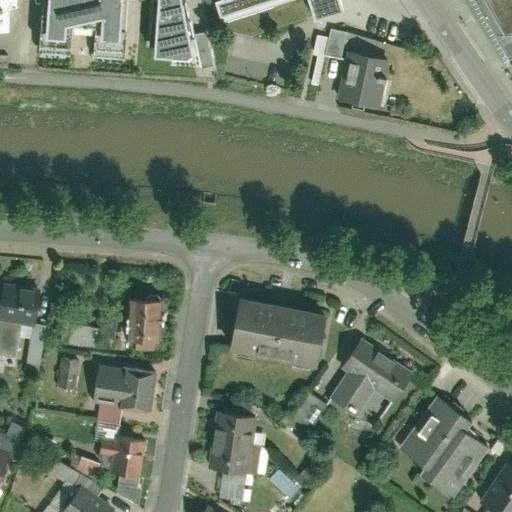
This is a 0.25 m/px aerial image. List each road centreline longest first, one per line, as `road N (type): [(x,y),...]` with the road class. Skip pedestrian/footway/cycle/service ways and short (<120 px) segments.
road 1 (residential): [(207,247),(353,273),(511,386)]
road 2 (residential): [(207,247),(164,511)]
road 3 (residential): [(0,231),(207,247)]
road 4 (tertiary): [(511,123),(427,0)]
